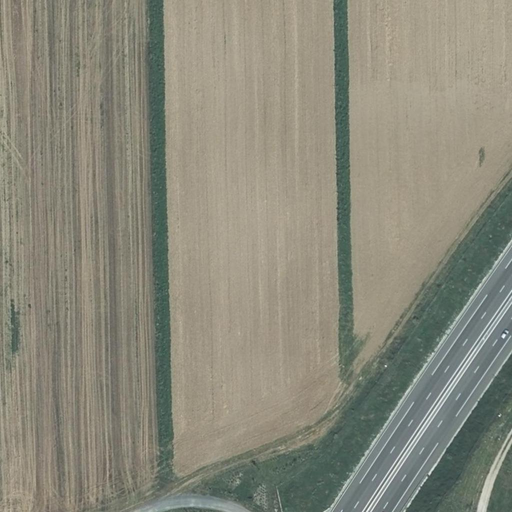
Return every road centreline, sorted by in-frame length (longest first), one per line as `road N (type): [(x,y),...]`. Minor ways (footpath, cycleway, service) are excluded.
road 1 (motorway): [(511,266),(345,511)]
road 2 (motorway): [(375,511),(511,309)]
